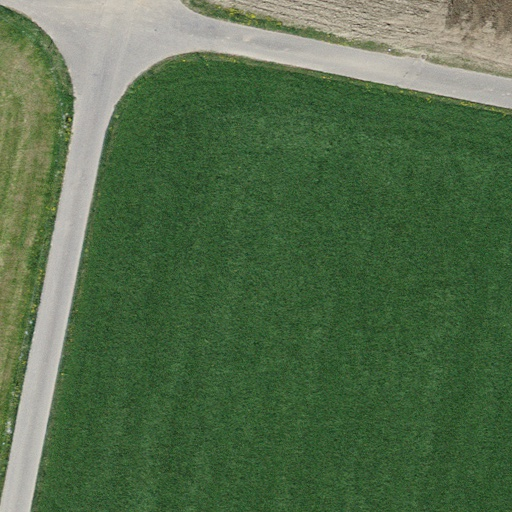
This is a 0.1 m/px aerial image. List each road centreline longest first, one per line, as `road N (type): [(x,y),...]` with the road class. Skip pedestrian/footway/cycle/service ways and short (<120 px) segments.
road 1 (track): [(114,0),(12,511)]
road 2 (track): [(46,0),(511,92)]
